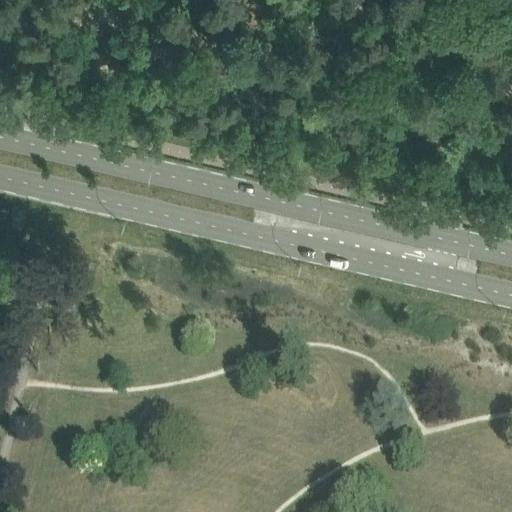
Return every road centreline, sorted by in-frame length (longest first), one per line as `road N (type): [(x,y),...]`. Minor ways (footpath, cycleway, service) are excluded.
road 1 (secondary): [(432,235),(0,136)]
road 2 (secondary): [(0,176),(420,276)]
